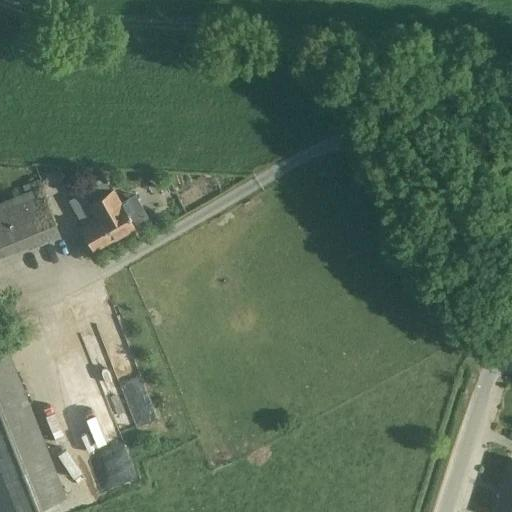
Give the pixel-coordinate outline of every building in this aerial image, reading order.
[(0,258),(59,235),(37,180),(23,185),(25,190),(0,200),(0,258)] [(83,223),(80,225),(93,249),(133,227),(132,224),(146,216),(133,194),(119,202),(112,189),(110,190),(86,203),(94,217),(83,223)] [(0,511),(23,511),(62,497),(5,346),(0,347),(0,511)] [(104,490),(130,482),(103,397),(70,407),(88,462),(94,460),(104,490)] [(511,511),(511,459),(495,511),(511,511)]
